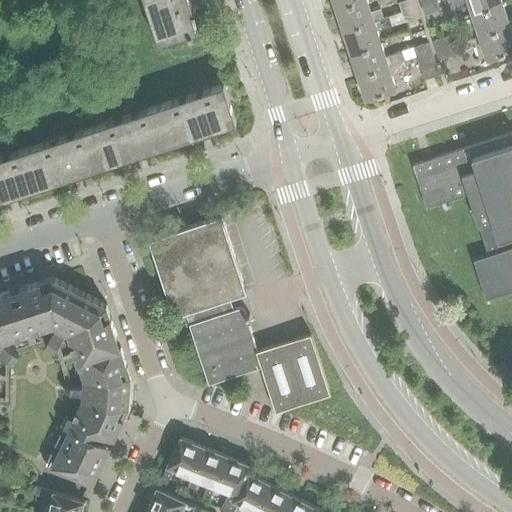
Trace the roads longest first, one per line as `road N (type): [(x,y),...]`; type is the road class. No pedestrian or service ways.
road 1 (tertiary): [(288,158),(329,280),(367,361),(424,436),(511,505)]
road 2 (tertiary): [(511,442),(446,383),(423,350),(337,142)]
road 3 (residential): [(405,511),(359,483),(168,401)]
road 4 (residential): [(101,219),(288,158)]
road 5 (residential): [(168,401),(101,219)]
road 6 (residential): [(337,142),(511,80)]
road 7 (tertiary): [(240,0),(288,158)]
road 8 (tertiary): [(337,142),(292,0)]
road 9 (residential): [(168,401),(117,511)]
